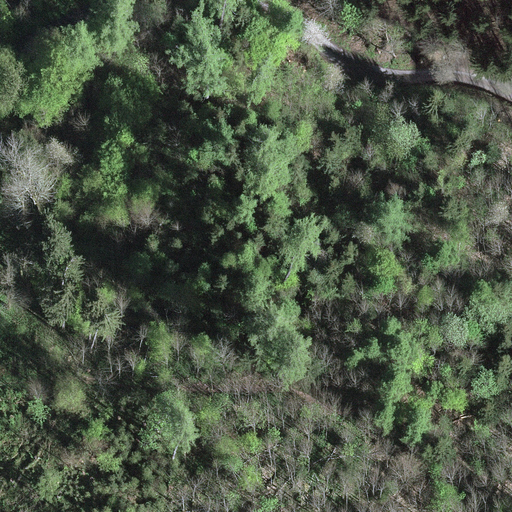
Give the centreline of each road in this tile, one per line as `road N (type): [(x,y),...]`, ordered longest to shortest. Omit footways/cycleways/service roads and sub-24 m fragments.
road 1 (unclassified): [(511,87),(467,74),(364,69),(253,0)]
road 2 (unclassified): [(122,0),(71,18),(0,67)]
